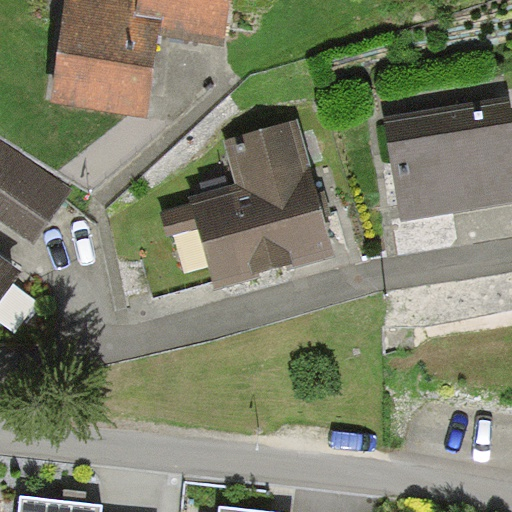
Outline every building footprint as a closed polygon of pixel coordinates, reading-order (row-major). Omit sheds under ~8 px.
[(46,102),(140,114),(150,27),(223,36),(227,0),(136,0),(133,24),(57,15),(46,102)] [(511,162),(502,101),(385,120),(399,211),(511,192),(511,162)] [(237,188),(185,202),(208,288),(336,254),(299,113),(222,134),(237,188)] [(0,284),(66,191),(0,144),(0,284)] [(104,511),(105,507),(24,499),(22,511),(104,511)]
